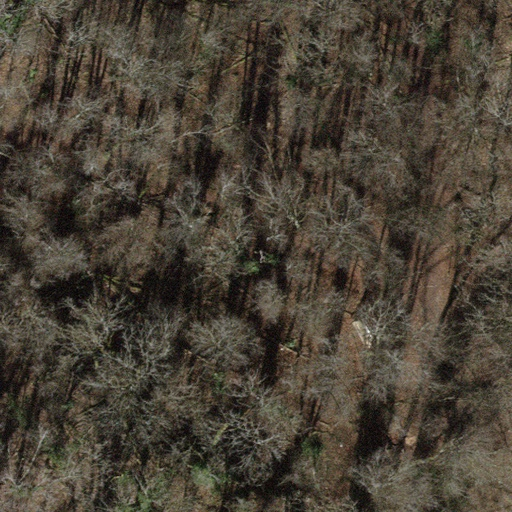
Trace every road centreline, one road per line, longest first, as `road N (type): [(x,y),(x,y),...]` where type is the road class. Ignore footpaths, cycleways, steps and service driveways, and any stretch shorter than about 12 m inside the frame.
road 1 (track): [(405,0),(431,303)]
road 2 (track): [(431,303),(443,511)]
